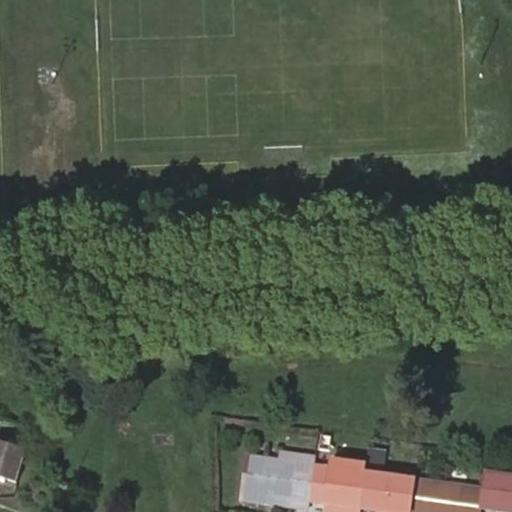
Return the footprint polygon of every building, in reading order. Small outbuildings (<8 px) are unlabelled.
[(30,458),(0,446),(0,484),(17,491),(30,458)] [(298,465),(299,456),(282,454),(281,463),(298,465)] [(315,468),(316,458),(299,456),(298,465),(281,463),(248,457),(242,500),(292,507),(293,498),(310,501),(315,468)] [(384,477),(386,463),(367,460),(367,465),(366,474),(384,477)] [(366,474),(367,465),(333,461),(332,470),(315,468),(310,501),(327,503),(344,506),(342,511),(360,511),(361,508),(366,474)] [(412,511),(416,480),(384,477),(366,474),(361,508),(378,511),(386,511),(412,511)] [(511,511),(511,479),(485,476),(484,489),(481,508),(498,511),(511,511)] [(484,489),(416,480),(412,511),(480,511),(481,508),(484,489)] [(342,511),(344,506),(327,503),(326,511),(342,511)]
